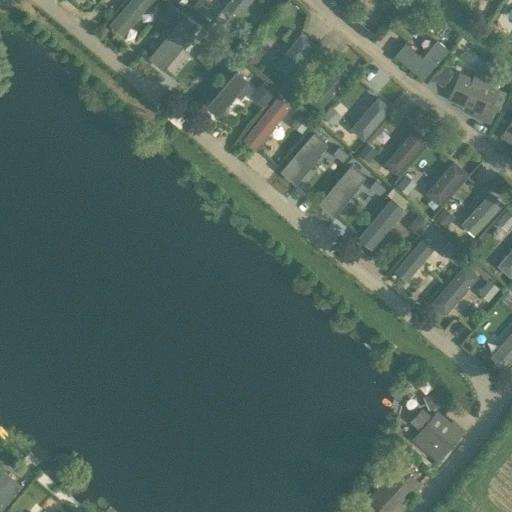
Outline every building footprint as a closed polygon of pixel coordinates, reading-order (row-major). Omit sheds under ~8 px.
[(126,0),(107,23),(121,35),(151,0),(126,0)] [(225,0),(214,14),(227,25),(248,0),(225,0)] [(365,13),(357,22),(370,33),(378,24),(365,13)] [(177,20),(147,57),(160,67),(190,31),(177,20)] [(300,28),(274,61),(287,73),(315,40),(300,28)] [(425,56),(408,42),(398,55),(426,79),(452,49),(440,38),(425,56)] [(203,61),(211,52),(204,45),(196,55),(203,61)] [(338,59),(308,94),(320,105),(351,70),(338,59)] [(458,70),(448,62),(435,77),(442,83),(450,74),(453,76),(458,70)] [(248,76),(235,66),(204,102),(217,113),(236,91),(240,95),(250,83),(245,79),(248,76)] [(450,99),(477,110),(475,116),(492,124),(507,90),(493,84),(495,79),(478,71),(476,77),(463,71),(450,99)] [(278,92),(243,134),(256,147),(290,102),(278,92)] [(391,104),(378,92),(350,125),(363,137),(391,104)] [(428,136),(415,124),(385,159),(398,171),(428,136)] [(325,143),(311,131),(279,169),(293,180),(325,143)] [(440,202),(468,170),(454,157),(425,189),(440,202)] [(365,176),(352,165),(320,202),(332,213),(365,176)] [(473,235),(503,202),(489,189),(460,222),(473,235)] [(403,206),(389,195),(357,234),(372,246),(403,206)] [(423,234),(432,222),(420,212),(410,224),(423,234)] [(435,244),(422,234),(394,266),(406,277),(435,244)] [(511,272),(511,245),(497,262),(511,274),(511,272)] [(464,260),(431,299),(445,312),(479,272),(464,260)] [(511,328),(503,339),(492,351),(505,362),(511,354),(511,328)] [(446,403),(440,390),(426,397),(432,410),(446,403)] [(426,407),(414,421),(423,429),(415,438),(441,461),(469,430),(457,419),(454,422),(440,409),(435,415),(426,407)] [(396,461),(366,497),(383,511),(399,511),(405,507),(400,502),(419,481),(396,461)] [(0,511),(3,511),(26,485),(8,471),(0,479),(0,511)]
